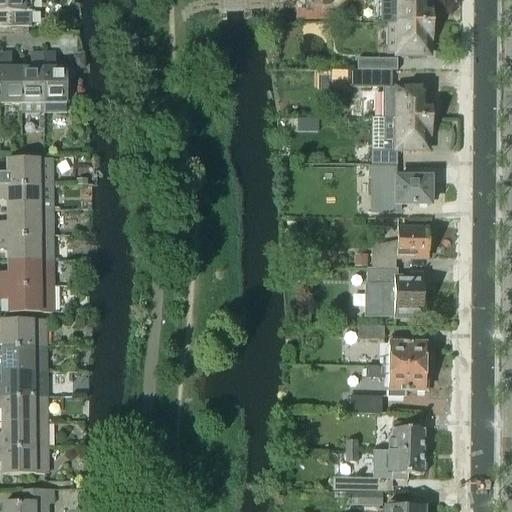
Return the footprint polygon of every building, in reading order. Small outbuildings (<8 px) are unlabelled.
[(31,0),(0,0),(0,28),(31,29),(31,0)] [(385,25),(396,25),(430,25),(431,3),(425,3),(425,0),(379,0),(380,25),(385,25)] [(430,25),(396,25),(385,25),(384,56),(396,56),(425,57),(425,47),(430,47),(430,25)] [(18,113),(21,113),(20,71),(10,71),(10,55),(0,54),(0,105),(18,106),(18,113)] [(54,54),(42,55),(43,105),(42,105),(42,114),(65,114),(65,70),(54,70),(54,54)] [(20,71),(21,113),(21,114),(42,114),(42,105),(43,105),(42,55),(30,55),(30,71),(20,71)] [(391,73),(396,73),(396,61),(375,61),(356,61),(356,73),(391,73)] [(356,73),(351,73),(351,89),(370,89),(370,85),(391,85),(391,73),(356,73)] [(382,120),(395,120),(430,121),(430,99),(424,99),(424,89),(395,89),(395,90),(391,90),(382,90),(382,120)] [(424,143),(430,143),(430,121),(395,120),(382,120),(381,152),(370,152),(370,168),(395,169),(395,152),(424,153),(424,143)] [(0,174),(0,187),(51,187),(50,161),(6,162),(6,175),(0,174)] [(370,168),(367,168),(367,180),(369,180),(371,180),(371,197),(378,198),(377,213),(377,214),(397,214),(397,213),(396,213),(396,207),(428,207),(429,181),(395,180),(395,169),(370,168)] [(0,201),(7,201),(7,213),(51,212),(51,187),(0,187),(0,201)] [(0,225),(0,238),(51,238),(51,212),(7,213),(7,225),(0,225)] [(428,249),(428,232),(396,231),(396,243),(371,248),(371,270),(393,270),(394,270),(394,259),(426,259),(426,249),(428,249)] [(0,251),(7,251),(7,263),(52,263),(51,238),(0,238),(0,251)] [(0,275),(0,288),(52,288),(52,263),(7,263),(8,276),(0,275)] [(367,270),(367,288),(380,288),(380,318),(420,318),(420,296),(427,296),(427,282),(393,281),(393,270),(371,270),(367,270)] [(52,288),(0,288),(0,301),(8,302),(8,315),(52,314),(52,288)] [(0,336),(0,349),(45,349),(44,322),(0,323),(0,336)] [(355,328),(355,340),(382,341),(382,329),(355,328)] [(381,359),(381,368),(381,369),(423,370),(424,346),(402,345),(402,339),(387,339),(387,359),(381,359)] [(0,362),(1,362),(1,374),(45,374),(45,349),(0,349),(0,362)] [(381,369),(381,368),(364,368),(364,379),(386,380),(386,399),(401,399),(401,394),(423,394),(423,370),(381,369)] [(0,386),(0,399),(45,399),(45,374),(1,374),(1,386),(0,386)] [(0,412),(1,413),(2,425),(46,424),(45,399),(0,399),(0,412)] [(346,399),(346,414),(378,415),(378,400),(346,399)] [(0,436),(0,450),(46,449),(46,424),(2,425),(2,437),(0,436)] [(391,424),(390,453),(422,453),(422,431),(407,431),(407,425),(391,424)] [(344,442),(344,453),(356,453),(356,442),(344,442)] [(46,449),(0,450),(0,462),(2,463),(2,476),(46,476),(46,449)] [(344,459),(344,463),(356,463),(356,453),(344,453),(336,453),(336,459),(344,459)] [(422,453),(390,453),(372,453),(372,457),(373,457),(372,480),(386,480),(386,481),(406,482),(407,476),(421,476),(422,453)] [(332,480),(332,492),(386,492),(386,481),(386,480),(332,480)] [(2,505),(2,511),(46,511),(46,505),(53,505),(53,492),(27,492),(27,505),(2,505)] [(350,506),(380,506),(380,494),(350,494),(350,506)]
